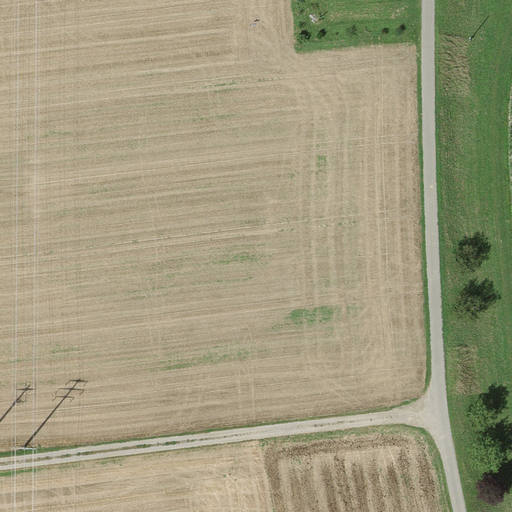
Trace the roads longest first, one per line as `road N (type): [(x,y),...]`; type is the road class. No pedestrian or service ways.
road 1 (track): [(435,411),(0,465)]
road 2 (track): [(425,0),(435,411)]
